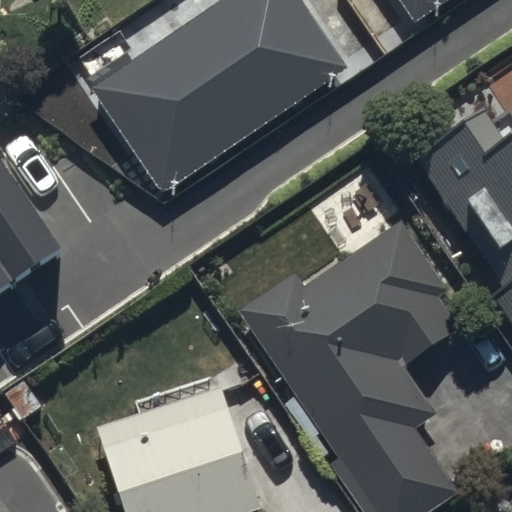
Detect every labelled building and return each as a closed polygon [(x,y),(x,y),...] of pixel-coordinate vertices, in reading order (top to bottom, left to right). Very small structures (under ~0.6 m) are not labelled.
[(223,0),(93,87),(164,191),(347,68),(301,0),(223,0)] [(399,0),(415,22),(446,0),(399,0)] [(511,113),(495,125),(474,93),(410,135),(431,167),(498,266),(485,274),(511,313),(511,113)] [(0,291),(63,249),(0,156),(0,291)] [(435,407),(403,360),(458,324),(436,290),(447,283),(400,213),(389,220),(334,256),(299,279),(289,264),(234,302),(243,316),(335,453),(329,456),(366,511),(414,511),(455,485),(413,422),(435,407)] [(95,416),(124,511),(218,511),(258,500),(221,378),(95,416)]
